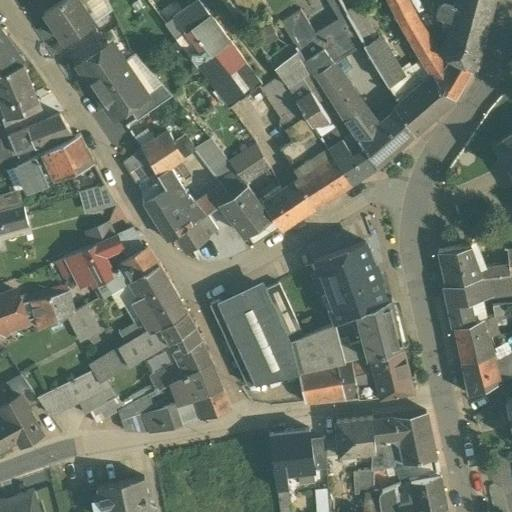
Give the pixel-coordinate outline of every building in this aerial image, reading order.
[(55,0),(44,9),(66,38),(95,16),(82,0),(55,0)] [(82,0),(95,16),(110,5),(107,0),(82,0)] [(228,38),(198,0),(193,0),(191,2),(194,7),(191,9),(184,0),(170,11),(183,30),(175,36),(195,62),(228,38)] [(344,6),(339,0),(327,0),(335,12),(343,7),(344,6)] [(410,0),(387,0),(399,25),(428,76),(431,78),(444,62),(410,0)] [(447,19),(451,0),(433,0),(440,2),(436,16),(447,19)] [(451,0),(447,19),(446,22),(462,26),(451,58),(470,68),(482,49),(493,0),(451,0)] [(357,2),(344,9),(360,37),(359,38),(362,44),(377,36),(357,2)] [(393,101),(382,111),(379,107),(373,112),(363,99),(331,55),(335,53),(317,23),(312,27),(297,3),(277,16),(292,40),(298,49),(309,64),(311,68),(312,67),(345,116),(363,142),(376,160),(413,127),(393,101)] [(335,12),(317,23),(335,53),(359,38),(360,37),(344,9),(343,7),(335,12)] [(254,29),(260,45),(276,38),(270,22),(254,29)] [(0,34),(0,76),(24,67),(0,34)] [(377,36),(362,44),(385,85),(404,75),(381,34),(377,36)] [(261,83),(228,38),(195,62),(229,106),(261,83)] [(122,60),(113,47),(98,57),(92,56),(81,63),(80,70),(84,77),(90,78),(100,91),(101,90),(107,99),(103,101),(112,114),(126,104),(128,107),(146,95),(145,93),(122,60)] [(298,49),(274,67),(280,75),(285,82),(299,72),(309,64),(298,49)] [(133,53),(122,60),(145,93),(161,82),(133,53)] [(451,58),(448,56),(444,62),(431,78),(452,96),(470,68),(451,58)] [(24,67),(0,76),(0,89),(9,114),(25,108),(26,105),(40,101),(24,67)] [(299,72),(285,82),(289,88),(294,96),(308,86),(299,72)] [(294,96),(289,88),(285,82),(280,75),(261,89),(279,113),(283,110),(289,118),(302,108),(294,96)] [(428,76),(397,96),(392,101),(393,101),(413,127),(447,104),(452,96),(431,78),(428,76)] [(146,95),(128,107),(136,119),(172,94),(161,82),(145,93),(146,95)] [(308,86),(294,96),(302,108),(312,124),(328,116),(308,86)] [(40,101),(26,105),(25,108),(9,114),(4,115),(7,123),(11,131),(51,119),(40,101)] [(312,124),(302,108),(289,118),(281,125),(290,138),(278,147),(298,173),(281,185),(302,215),(352,183),(332,155),(321,137),(320,136),(312,124)] [(51,119),(11,131),(19,150),(73,132),(65,115),(51,119)] [(7,123),(0,124),(0,156),(19,150),(11,131),(7,123)] [(335,125),(321,137),(332,155),(352,183),(376,160),(363,142),(352,148),(341,133),(340,133),(335,125)] [(141,148),(156,172),(168,164),(183,154),(173,139),(165,128),(139,145),(141,148)] [(511,131),(495,143),(492,142),(491,145),(495,145),(511,171),(511,173),(511,131)] [(173,139),(183,154),(192,148),(194,147),(183,132),(173,139)] [(79,133),(21,160),(34,188),(77,174),(83,188),(105,183),(79,133)] [(194,147),(192,148),(219,183),(229,195),(245,184),(225,160),(207,138),(194,147)] [(254,142),(225,160),(245,184),(270,167),(254,142)] [(122,161),(137,185),(156,172),(141,148),(122,161)] [(142,191),(143,201),(169,187),(190,224),(197,219),(206,214),(194,200),(189,194),(187,195),(168,164),(156,172),(137,185),(142,191)] [(0,186),(0,207),(22,202),(18,183),(0,186)] [(113,203),(105,183),(83,188),(80,188),(85,211),(113,203)] [(207,213),(218,206),(217,204),(229,195),(219,183),(194,200),(206,214),(207,213)] [(259,201),(245,184),(229,195),(217,204),(218,206),(242,237),(272,217),(259,201)] [(302,215),(281,185),(266,196),(287,225),(302,215)] [(190,224),(169,187),(143,201),(151,214),(158,226),(166,238),(173,234),(190,224)] [(287,225),(266,196),(259,201),(272,217),(282,228),(287,225)] [(0,207),(0,232),(28,226),(22,202),(0,207)] [(220,232),(207,213),(206,214),(197,219),(210,239),(220,232)] [(185,255),(210,239),(197,219),(190,224),(173,234),(185,255)] [(109,222),(87,231),(93,243),(114,234),(109,222)] [(123,243),(121,245),(124,251),(141,243),(133,226),(125,230),(118,233),(123,243)] [(93,243),(67,254),(76,271),(81,281),(88,279),(96,277),(98,282),(113,274),(111,270),(104,253),(121,245),(123,243),(118,233),(114,234),(93,243)] [(365,242),(313,260),(318,273),(323,275),(332,302),(330,307),(335,322),(355,311),(386,300),(378,277),(380,277),(375,264),(373,265),(365,242)] [(128,269),(133,278),(159,262),(147,245),(117,263),(119,266),(123,272),(128,269)] [(460,247),(437,251),(445,285),(476,278),(474,268),(470,246),(460,247)] [(486,266),(474,268),(476,278),(482,277),(511,272),(511,249),(482,246),(486,266)] [(62,277),(76,271),(67,254),(54,259),(62,277)] [(179,295),(159,262),(133,278),(151,311),(159,326),(162,324),(187,309),(179,295)] [(112,290),(133,278),(128,269),(123,272),(119,266),(111,270),(113,274),(98,282),(96,277),(88,279),(98,297),(109,292),(112,290)] [(511,272),(482,277),(476,278),(484,300),(511,296),(511,272)] [(123,304),(133,322),(151,311),(133,278),(112,290),(109,292),(118,308),(123,304)] [(445,285),(454,327),(480,320),(489,317),(488,313),(484,300),(476,278),(445,285)] [(16,288),(0,294),(0,328),(4,331),(9,325),(26,319),(26,318),(20,300),(16,288)] [(290,341),(266,289),(223,308),(219,299),(210,303),(248,386),(298,373),(290,341)] [(39,320),(57,313),(51,293),(32,297),(37,314),(39,320)] [(37,314),(32,297),(20,300),(26,318),(37,314)] [(386,300),(355,311),(360,332),(367,356),(370,356),(404,347),(391,298),(386,300)] [(65,314),(79,341),(100,330),(87,303),(65,314)] [(492,306),(493,317),(505,316),(504,305),(492,306)] [(195,325),(187,309),(162,324),(171,340),(177,336),(183,348),(176,352),(180,362),(170,366),(175,380),(212,361),(195,325)] [(118,330),(126,345),(159,326),(151,311),(133,322),(118,330)] [(493,317),(489,317),(480,320),(485,336),(499,334),(493,317)] [(454,327),(453,327),(461,362),(491,355),(485,336),(480,320),(454,327)] [(335,322),(290,341),(298,373),(345,361),(339,337),(335,322)] [(97,368),(102,381),(107,378),(168,342),(159,326),(126,345),(95,364),(97,368)] [(360,332),(339,337),(345,361),(351,360),(367,356),(360,332)] [(404,347),(370,356),(376,380),(356,382),(358,398),(380,396),(380,397),(414,391),(404,347)] [(491,355),(461,362),(467,394),(500,382),(511,375),(511,352),(494,362),(491,355)] [(298,373),(305,403),(344,396),(345,400),(358,398),(356,382),(351,360),(345,361),(298,373)] [(175,380),(173,381),(181,403),(196,397),(222,387),(212,361),(175,380)] [(170,366),(151,375),(157,389),(173,381),(175,380),(170,366)] [(97,368),(69,380),(76,394),(102,381),(97,368)] [(20,369),(6,377),(15,393),(21,390),(29,404),(40,399),(37,395),(20,369)] [(83,413),(88,410),(116,396),(117,395),(107,378),(102,381),(76,394),(69,380),(37,395),(40,399),(50,414),(78,402),(83,413)] [(222,387),(196,397),(202,417),(230,408),(222,387)] [(132,393),(136,400),(144,395),(141,389),(132,393)] [(15,393),(1,401),(7,411),(0,415),(0,423),(9,440),(20,434),(24,439),(27,438),(32,440),(40,436),(40,431),(43,429),(29,404),(21,390),(15,393)] [(120,420),(154,412),(148,393),(144,395),(136,400),(122,406),(117,409),(120,420)] [(117,409),(122,406),(116,396),(88,410),(94,421),(117,409)] [(181,424),(202,417),(196,397),(181,403),(164,409),(170,427),(181,424)] [(170,427),(164,409),(159,411),(154,412),(120,420),(123,430),(149,431),(170,427)] [(427,411),(369,416),(371,446),(390,442),(397,468),(437,461),(427,411)] [(369,416),(337,420),(338,436),(340,456),(341,463),(355,459),(368,456),(371,455),(371,446),(369,416)] [(0,444),(9,440),(0,423),(0,444)] [(313,469),(309,438),(308,428),(268,432),(275,488),(287,487),(286,475),(313,471),(313,469)] [(340,456),(338,436),(309,438),(313,469),(326,469),(325,457),(340,456)] [(368,456),(355,459),(356,474),(360,473),(361,498),(363,498),(370,496),(370,478),(368,456)] [(447,511),(440,474),(409,481),(414,503),(415,511),(447,511)] [(144,476),(97,486),(102,511),(150,511),(151,511),(155,505),(149,501),(144,476)] [(316,511),(327,511),(325,486),(315,487),(316,511)] [(290,511),(287,487),(275,488),(278,511),(290,511)] [(38,511),(32,491),(0,501),(0,511),(38,511)] [(396,511),(398,491),(380,493),(381,511),(396,511)] [(381,511),(380,493),(375,494),(370,496),(363,498),(366,511),(381,511)] [(415,511),(414,503),(410,503),(405,508),(404,511),(415,511)]
